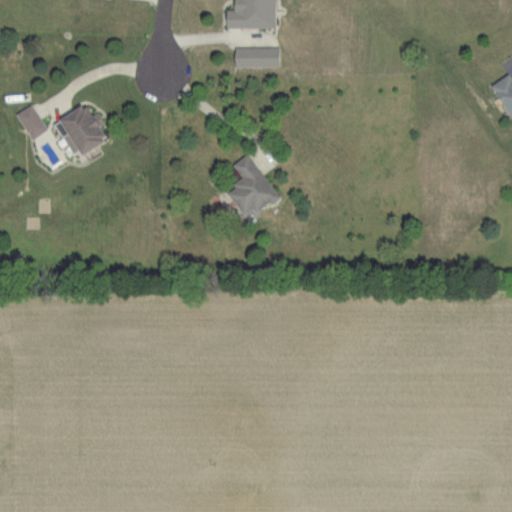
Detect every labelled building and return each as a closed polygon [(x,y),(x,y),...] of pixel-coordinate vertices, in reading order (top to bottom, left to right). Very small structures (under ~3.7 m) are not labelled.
[(278,0),(238,0),(238,9),(228,9),(228,26),(278,27),(278,0)] [(283,47),(237,46),(237,66),(283,67),(283,47)] [(511,121),(511,75),(506,79),(501,72),(483,83),(508,124),(511,121)] [(89,154),(115,137),(93,101),(57,123),(65,136),(62,139),(72,155),(85,147),(89,154)] [(49,128),(33,103),(18,113),(34,138),(49,128)] [(247,179),(231,190),(250,218),(281,197),(252,153),(236,163),(247,179)]
